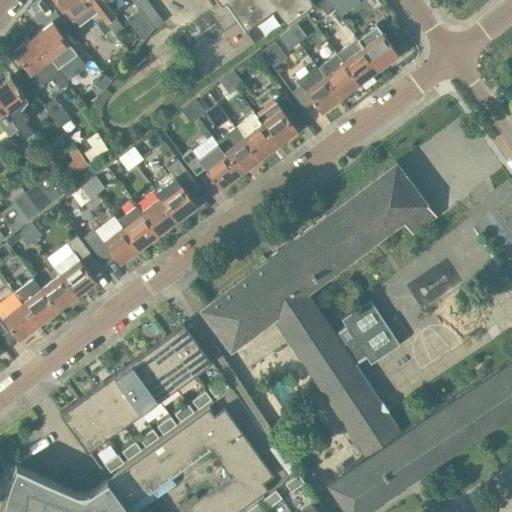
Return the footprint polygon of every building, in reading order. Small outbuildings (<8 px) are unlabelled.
[(98,11),(92,2),(90,0),(59,0),(79,26),(98,11)] [(90,0),(92,2),(98,11),(103,17),(107,23),(116,16),(117,15),(105,0),(90,0)] [(147,0),(132,0),(138,8),(153,27),(163,20),(147,0)] [(217,0),(221,5),(226,2),(246,30),(277,8),(288,23),(313,5),(309,0),(217,0)] [(334,9),(327,0),(321,0),(318,2),(327,14),(334,9)] [(339,16),(359,1),(358,0),(327,0),(334,9),(339,16)] [(143,40),(153,27),(138,8),(126,17),(143,40)] [(107,23),(103,17),(96,23),(111,43),(119,37),(107,23)] [(58,68),(78,53),(52,20),(33,35),(58,68)] [(297,42),(307,35),(297,23),(288,30),(297,42)] [(399,52),(379,25),(359,40),(364,45),(380,67),(399,52)] [(288,49),(297,42),(288,30),(279,36),(288,49)] [(39,84),(52,75),(59,69),(58,68),(33,35),(13,50),(39,84)] [(360,81),(380,67),(364,45),(359,40),(357,36),(338,51),(360,81)] [(326,74),(341,95),(360,81),(338,51),(319,65),(326,74)] [(301,82),(290,90),(304,108),(315,100),(322,110),(341,95),(326,74),(318,64),(299,79),(301,82)] [(68,81),(59,69),(52,75),(61,87),(68,81)] [(102,70),(91,85),(101,92),(112,78),(102,70)] [(244,82),(235,70),(228,75),(237,87),(244,82)] [(25,121),(29,117),(20,110),(29,99),(10,75),(0,82),(0,101),(18,124),(26,136),(33,131),(25,121)] [(237,87),(228,75),(221,80),(230,92),(237,87)] [(44,106),(58,126),(69,117),(55,98),(44,106)] [(206,110),(197,98),(190,103),(199,115),(206,110)] [(0,133),(7,129),(9,131),(18,124),(0,101),(0,133)] [(258,115),(263,121),(279,142),(298,128),(278,101),(258,115)] [(199,115),(190,103),(183,109),(192,121),(199,115)] [(236,126),(244,135),(259,157),(279,142),(263,121),(258,115),(255,112),(236,126)] [(217,140),(219,142),(240,171),(259,157),(244,135),(236,126),(217,140)] [(182,154),(196,173),(206,166),(221,185),(240,171),(219,142),(217,140),(212,133),(192,147),(182,154)] [(143,157),(134,145),(127,151),(136,162),(143,157)] [(136,162),(127,151),(120,156),(128,167),(136,162)] [(80,153),(72,159),(81,171),(89,164),(80,153)] [(197,203),(191,194),(201,187),(180,159),(170,166),(175,174),(155,189),(161,197),(177,218),(197,203)] [(347,326),(335,334),(304,289),(402,218),(411,231),(435,215),(395,159),(200,306),(231,347),(274,314),(366,453),(327,478),(350,511),(357,511),(511,408),(511,356),(402,429),(356,364),(368,356),(373,362),(400,343),(370,301),(343,321),(347,326)] [(39,179),(35,182),(50,201),(62,192),(54,181),(53,179),(52,177),(51,176),(49,174),(48,174),(46,174),(45,174),(43,174),(42,175),(40,176),(39,178),(39,179)] [(102,182),(96,174),(89,179),(97,191),(105,186),(102,182)] [(89,179),(82,184),(91,196),(97,191),(89,179)] [(25,190),(39,209),(50,201),(35,182),(25,190)] [(29,217),(39,209),(25,190),(14,198),(29,217)] [(177,218),(161,197),(142,211),(158,232),(177,218)] [(118,218),(123,225),(139,246),(158,232),(142,211),(137,204),(118,218)] [(42,233),(33,221),(25,226),(34,238),(42,233)] [(120,261),(139,246),(123,225),(104,239),(107,244),(120,261)] [(34,238),(25,226),(19,231),(28,243),(34,238)] [(96,278),(82,259),(92,252),(77,233),(68,240),(74,249),(54,265),(59,273),(75,294),(96,278)] [(451,264),(412,284),(422,304),(461,284),(451,264)] [(75,294),(59,273),(41,286),(57,307),(75,294)] [(15,291),(22,301),(38,322),(57,307),(41,286),(34,277),(15,291)] [(19,336),(38,322),(22,301),(3,315),(0,311),(0,333),(7,343),(18,335),(19,336)] [(183,321),(165,335),(193,373),(211,360),(183,321)] [(193,373),(165,335),(148,347),(175,386),(193,373)] [(148,347),(130,360),(158,399),(175,386),(148,347)] [(130,360),(113,372),(140,411),(158,399),(130,360)] [(123,424),(140,411),(113,372),(95,385),(123,424)] [(221,378),(208,387),(214,395),(227,386),(221,378)] [(95,385),(78,398),(106,436),(123,424),(95,385)] [(204,390),(191,399),(197,407),(210,398),(204,390)] [(236,511),(255,499),(249,491),(273,474),(218,397),(190,418),(107,477),(100,482),(92,488),(89,490),(87,491),(85,491),(83,491),(80,491),(78,491),(76,491),(74,490),(16,464),(15,466),(12,474),(4,497),(13,501),(12,507),(11,511),(236,511)] [(87,450),(106,436),(78,398),(59,411),(87,450)] [(187,402),(174,412),(180,420),(193,410),(187,402)] [(169,415),(156,424),(162,432),(175,423),(169,415)] [(152,427),(139,437),(145,445),(158,435),(152,427)] [(134,440),(121,449),(127,458),(140,448),(134,440)] [(117,452),(104,462),(110,470),(123,461),(117,452)] [(285,482),(291,490),(304,481),(298,472),(285,482)] [(312,489),(321,483),(313,472),(305,478),(312,489)] [(269,506),(282,497),(276,488),(263,498),(269,506)] [(246,511),(260,511),(264,509),(258,501),(245,510),(246,511)] [(319,511),(312,501),(296,511),(319,511)]
